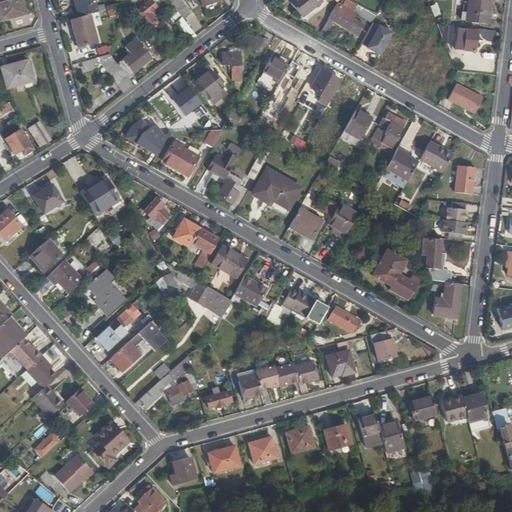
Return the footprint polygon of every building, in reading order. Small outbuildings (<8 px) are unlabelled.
[(0,20),(25,14),(21,0),(7,0),(0,2),(0,20)] [(97,12),(93,0),(74,0),(79,17),(89,14),(97,12)] [(158,9),(168,0),(149,0),(134,12),(149,29),(152,29),(155,26),(156,22),(149,14),(156,7),(158,9)] [(189,15),(178,0),(168,0),(176,10),(183,20),(189,15)] [(322,1),(321,0),(292,0),(290,2),(302,17),(322,1)] [(353,12),(357,6),(346,0),(344,0),(342,6),(353,12)] [(489,0),(469,0),(468,6),(454,4),(452,19),(487,23),(489,0)] [(354,15),(335,4),(327,19),(356,35),(362,25),(352,19),(354,15)] [(357,6),(353,12),(371,23),(371,22),(375,16),(357,6)] [(174,23),(189,42),(196,36),(183,20),(176,10),(167,17),(172,24),(174,23)] [(97,42),(89,14),(79,17),(69,20),(76,48),(97,42)] [(371,23),(359,44),(367,48),(367,47),(372,50),(372,51),(380,56),(383,49),(391,34),(371,22),(371,23)] [(457,29),(455,49),(474,51),(476,31),(457,29)] [(130,54),(117,65),(127,78),(152,58),(136,39),(125,48),(130,54)] [(255,52),(264,56),(271,44),(262,39),(255,52)] [(391,53),(383,49),(380,56),(378,60),(402,74),(412,58),(402,52),(405,49),(396,44),(391,53)] [(230,65),(231,81),(242,95),(246,87),(242,84),(241,48),(228,48),(228,52),(221,53),(221,66),(230,65)] [(108,73),(123,93),(133,85),(127,78),(117,65),(108,54),(81,61),(83,69),(103,64),(109,72),(108,73)] [(432,62),(419,54),(408,75),(431,88),(440,72),(429,66),(432,62)] [(272,81),(278,84),(288,66),(271,56),(263,71),(274,77),(272,81)] [(299,62),(293,59),(288,66),(278,84),(277,87),(283,90),(299,62)] [(27,60),(1,67),(7,89),(33,81),(27,60)] [(299,62),(283,90),(285,91),(301,63),(299,62)] [(194,85),(210,72),(207,67),(197,75),(198,77),(192,82),(194,85)] [(316,96),(328,103),(335,91),(334,90),(339,81),(321,70),(311,88),(319,93),(316,96)] [(194,85),(206,100),(208,99),(212,105),(222,96),(218,91),(221,88),(223,87),(220,84),(216,79),(210,72),(194,85)] [(448,99),(474,113),(482,98),(455,85),(448,99)] [(184,117),(200,104),(186,86),(180,91),(181,92),(177,96),(171,100),(184,117)] [(360,102),(337,89),(335,91),(328,103),(326,107),(343,117),(340,123),(346,126),(355,111),(360,102)] [(0,105),(0,116),(13,108),(7,100),(0,105)] [(370,120),(355,111),(346,126),(343,131),(359,140),(370,120)] [(386,134),(378,130),(371,143),(388,153),(406,122),(389,113),(385,120),(382,119),(378,125),(388,131),(386,134)] [(199,120),(202,128),(210,125),(207,117),(199,120)] [(51,140),(39,121),(27,129),(39,147),(51,140)] [(129,140),(157,156),(167,140),(155,125),(148,131),(141,121),(133,126),(130,131),(129,140)] [(264,133),(254,127),(250,133),(261,139),(264,133)] [(20,151),(30,145),(20,129),(4,139),(14,155),(20,151)] [(204,143),(212,148),(221,131),(211,131),(204,143)] [(287,145),(278,140),(275,145),(284,150),(287,145)] [(361,146),(356,143),(351,154),(356,157),(361,146)] [(437,148),(428,143),(418,161),(441,174),(452,155),(437,147),(437,148)] [(198,158),(173,144),(162,162),(187,176),(198,158)] [(30,145),(20,151),(23,156),(33,150),(30,145)] [(206,170),(224,179),(240,151),(229,145),(220,160),(214,156),(206,170)] [(417,163),(395,151),(385,168),(407,181),(417,163)] [(246,176),(253,181),(268,156),(260,152),(246,176)] [(63,163),(69,173),(81,166),(74,156),(63,163)] [(328,157),(326,162),(337,167),(339,162),(328,157)] [(457,167),(454,193),(472,195),(474,168),(457,167)] [(407,181),(385,168),(381,176),(402,189),(407,181)] [(299,189),(267,170),(252,195),(269,205),(272,200),(287,209),(299,189)] [(105,177),(80,192),(88,204),(95,216),(120,200),(105,177)] [(242,189),(226,179),(216,196),(231,204),(237,193),(239,194),(242,189)] [(62,202),(52,186),(33,197),(43,213),(62,202)] [(161,207),(163,205),(155,198),(143,212),(149,218),(147,221),(158,231),(171,217),(161,207)] [(411,207),(400,200),(397,205),(409,211),(411,207)] [(331,202),(326,211),(332,215),(337,206),(331,202)] [(463,222),(466,204),(452,202),(451,208),(449,208),(448,220),(443,220),(442,233),(448,233),(448,239),(461,241),(462,235),(464,235),(466,222),(463,222)] [(338,205),(337,206),(332,215),(327,223),(336,228),(333,235),(343,241),(358,216),(338,205)] [(289,226),(311,238),(321,220),(299,208),(289,226)] [(19,227),(6,212),(0,216),(0,236),(4,241),(19,227)] [(171,238),(188,248),(191,244),(199,229),(182,219),(171,238)] [(99,245),(107,237),(97,228),(90,236),(99,245)] [(193,265),(201,270),(218,240),(199,229),(191,244),(202,250),(193,265)] [(118,234),(110,237),(113,246),(121,242),(118,234)] [(62,256),(47,240),(28,257),(36,266),(39,263),(46,271),(62,256)] [(439,271),(439,265),(437,264),(438,256),(440,256),(442,242),(429,240),(429,243),(424,242),(423,256),(427,257),(426,272),(430,281),(445,283),(446,283),(447,272),(439,271)] [(234,257),(235,254),(222,246),(211,265),(235,278),(243,263),(234,257)] [(372,276),(380,280),(395,255),(387,250),(372,276)] [(245,260),(235,254),(234,257),(243,263),(245,260)] [(406,261),(395,255),(380,280),(385,283),(386,282),(391,285),(388,290),(407,301),(417,285),(398,274),(406,261)] [(83,281),(65,261),(46,278),(53,286),(56,283),(68,295),(83,281)] [(173,278),(194,291),(189,299),(203,308),(204,306),(210,310),(211,308),(223,315),(231,302),(166,264),(165,265),(168,271),(170,274),(173,278)] [(97,298),(93,302),(107,317),(125,301),(109,283),(114,280),(105,271),(87,287),(97,298)] [(172,298),(180,293),(173,278),(170,274),(162,279),(172,298)] [(267,290),(243,277),(234,293),(257,307),(267,290)] [(454,317),(458,284),(446,283),(445,283),(443,300),(435,300),(433,315),(454,317)] [(297,292),(290,289),(281,305),(304,318),(314,300),(304,294),(303,296),(297,292)] [(327,289),(322,299),(330,303),(335,294),(327,289)] [(11,316),(0,303),(0,326),(8,319),(11,316)] [(511,306),(498,310),(504,331),(511,328),(511,306)] [(270,323),(272,324),(279,311),(273,307),(265,320),(270,323)] [(359,321),(335,307),(327,320),(352,334),(359,321)] [(496,307),(490,308),(493,320),(499,319),(496,307)] [(127,333),(122,328),(130,321),(123,313),(95,338),(107,352),(127,333)] [(25,338),(8,319),(0,326),(0,355),(3,358),(10,352),(23,340),(25,338)] [(277,352),(289,334),(272,324),(270,323),(259,340),(277,352)] [(151,324),(139,334),(155,352),(167,341),(151,324)] [(387,340),(385,332),(370,336),(376,362),(395,358),(390,340),(387,340)] [(30,347),(23,340),(10,352),(26,370),(40,358),(41,357),(35,350),(34,351),(30,347)] [(139,355),(128,343),(110,359),(122,372),(139,355)] [(365,343),(357,345),(358,352),(367,350),(365,343)] [(339,374),(353,370),(348,350),(325,357),(331,377),(339,375),(339,374)] [(40,358),(49,369),(51,367),(42,356),(41,357),(40,358)] [(171,371),(176,377),(190,365),(188,356),(171,371)] [(56,376),(49,369),(40,358),(26,370),(26,371),(42,389),(45,386),(56,376)] [(317,378),(313,361),(294,366),(298,382),(298,385),(311,381),(310,380),(317,378)] [(157,384),(170,372),(164,363),(149,374),(157,384)] [(294,366),(293,363),(274,368),(278,382),(278,384),(286,382),(286,384),(298,382),(294,366)] [(274,368),(274,366),(255,371),(256,377),(260,389),(271,386),(271,384),(278,382),(274,368)] [(187,379),(194,378),(192,370),(185,372),(187,379)] [(355,374),(353,370),(339,374),(339,375),(340,379),(355,374)] [(176,377),(171,371),(170,372),(157,384),(139,400),(147,409),(160,397),(164,388),(169,382),(172,385),(175,382),(173,380),(176,377)] [(260,389),(256,377),(238,382),(242,398),(249,396),(249,398),(261,394),(260,389)] [(176,384),(164,390),(172,406),(186,400),(184,396),(192,392),(187,382),(177,386),(176,384)] [(62,405),(45,386),(42,389),(31,400),(48,418),(62,405)] [(213,395),(205,397),(208,409),(216,407),(216,408),(224,406),(224,404),(231,402),(228,391),(219,394),(217,388),(212,389),(213,395)] [(91,404),(79,390),(66,402),(79,416),(91,404)] [(481,394),(462,399),(466,416),(468,423),(488,418),(481,394)] [(414,421),(436,415),(431,397),(408,403),(414,421)] [(446,422),(466,416),(462,399),(461,397),(440,403),(446,422)] [(505,409),(492,412),(497,427),(499,427),(511,472),(511,471),(511,432),(510,433),(508,425),(510,424),(505,409)] [(378,432),(374,415),(358,419),(363,436),(378,432)] [(396,421),(378,426),(385,453),(403,448),(396,421)] [(120,436),(122,434),(112,424),(96,438),(101,444),(94,450),(109,468),(117,461),(114,457),(127,445),(120,436)] [(324,430),(329,450),(351,444),(345,424),(324,430)] [(285,433),(291,454),(314,447),(308,427),(285,433)] [(41,458),(60,441),(51,432),(33,448),(41,458)] [(130,443),(122,434),(120,436),(127,445),(130,443)] [(248,443),(254,464),(276,458),(271,437),(248,443)] [(208,453),(213,473),(239,466),(234,447),(208,453)] [(82,480),(92,471),(79,457),(56,478),(70,493),(83,481),(82,480)] [(176,476),(171,477),(173,484),(195,478),(190,459),(173,464),(176,476)] [(94,473),(92,471),(82,480),(83,481),(84,482),(94,473)] [(420,473),(424,489),(430,489),(425,472),(420,473)] [(489,480),(490,483),(511,480),(510,474),(489,480)] [(216,486),(216,477),(204,477),(204,486),(216,486)] [(142,499),(150,490),(147,486),(138,495),(142,499)] [(150,490),(142,499),(138,502),(140,504),(133,511),(160,511),(159,510),(165,505),(151,490),(150,490)] [(52,511),(53,511),(35,498),(26,511),(52,511)]
